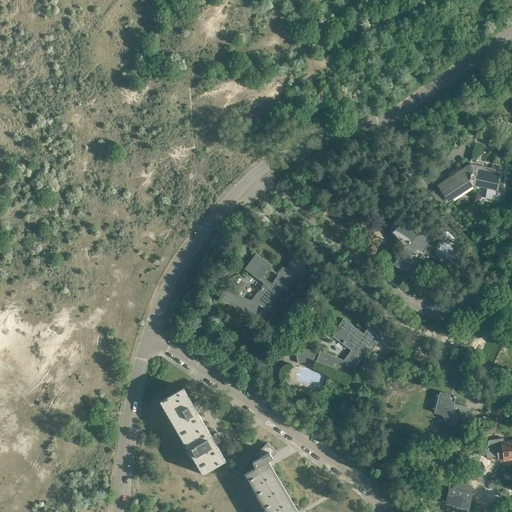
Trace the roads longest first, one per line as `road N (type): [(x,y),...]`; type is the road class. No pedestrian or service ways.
road 1 (unknown): [(511,48),(383,136),(307,158),(234,210),(190,268),(194,284),(176,293),(169,311),(161,370),(148,391),(136,511)]
road 2 (residential): [(147,334),(202,234),(268,163),(387,117),(511,31)]
road 3 (residential): [(376,511),(349,475),(147,334)]
road 4 (residential): [(117,511),(147,334)]
road 5 (unknown): [(249,405),(225,424),(207,421),(171,350)]
